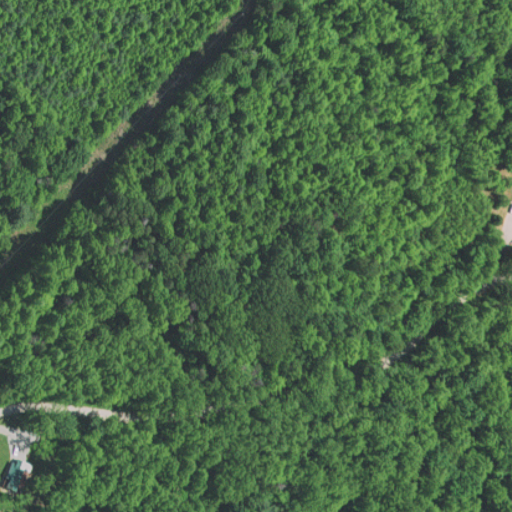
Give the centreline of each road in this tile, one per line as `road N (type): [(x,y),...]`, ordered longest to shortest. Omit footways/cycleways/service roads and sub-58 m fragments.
road 1 (residential): [(0,434),(294,420),(367,388),(462,298),(511,281)]
road 2 (residential): [(499,286),(507,188),(389,0)]
